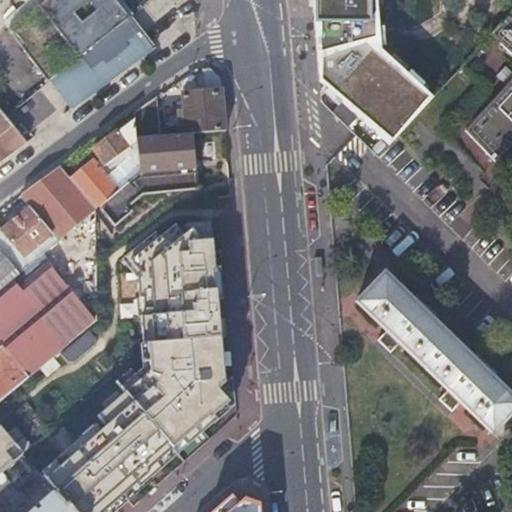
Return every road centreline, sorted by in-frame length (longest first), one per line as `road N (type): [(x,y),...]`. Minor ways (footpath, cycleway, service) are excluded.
road 1 (secondary): [(243,12),(285,392),(299,411)]
road 2 (secondary): [(299,411),(305,391),(281,94)]
road 3 (residential): [(511,310),(281,94)]
road 4 (residential): [(243,12),(0,206)]
road 5 (residential): [(185,511),(299,411)]
